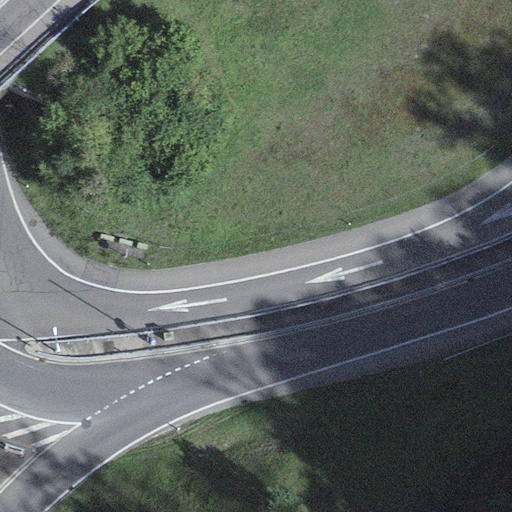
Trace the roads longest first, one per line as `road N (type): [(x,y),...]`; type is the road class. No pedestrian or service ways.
road 1 (trunk): [(511,210),(429,247),(265,293),(138,310),(0,309)]
road 2 (trunk): [(199,384),(511,286)]
road 3 (trunk): [(12,511),(101,436),(199,384)]
road 4 (trunk): [(0,377),(87,392),(199,384)]
